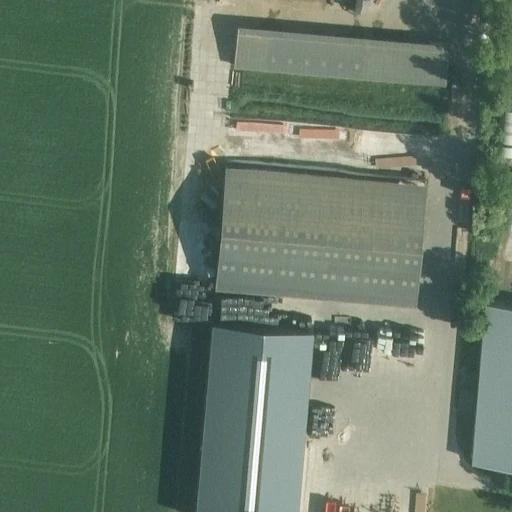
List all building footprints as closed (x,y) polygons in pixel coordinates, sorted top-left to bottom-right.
[(450,42),(365,35),(269,25),(238,22),(234,66),(446,86),(450,42)] [(511,157),(511,109),(498,109),(495,157),(511,157)] [(225,164),(214,286),(415,303),(426,182),(225,164)] [(187,210),(185,260),(213,261),(215,211),(187,210)] [(228,314),(229,290),(181,288),(180,312),(228,314)] [(511,302),(484,300),(472,459),(511,462),(511,302)] [(212,319),(194,511),(296,511),(313,328),(212,319)] [(352,396),(420,400),(424,335),(356,331),(352,396)] [(459,389),(457,410),(471,411),(473,390),(459,389)] [(422,511),(424,486),(330,482),(328,511),(422,511)]
